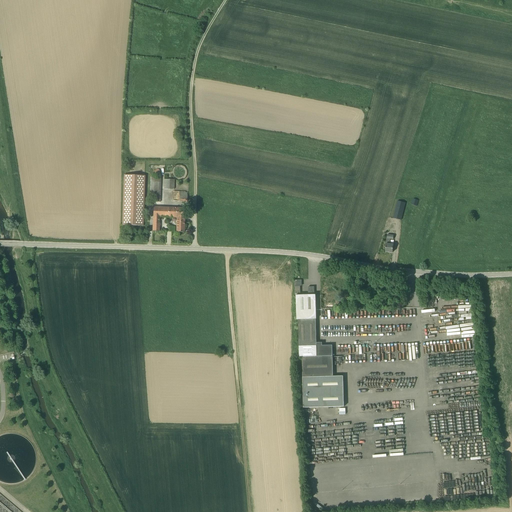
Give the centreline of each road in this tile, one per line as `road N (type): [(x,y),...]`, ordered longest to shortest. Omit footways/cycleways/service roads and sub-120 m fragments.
road 1 (unclassified): [(511,274),(383,269),(298,251),(0,244)]
road 2 (track): [(249,511),(224,249)]
road 3 (track): [(220,0),(199,38),(190,83),(195,248)]
